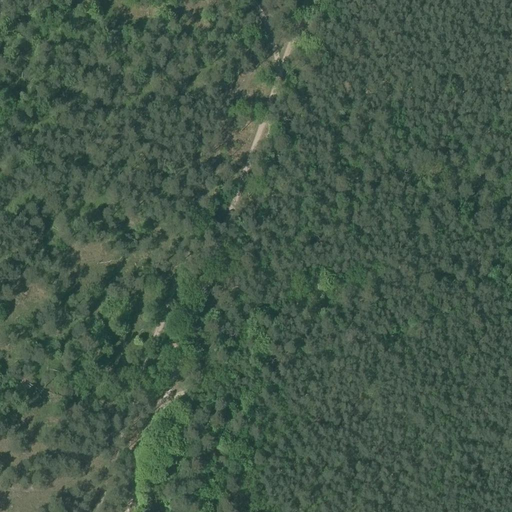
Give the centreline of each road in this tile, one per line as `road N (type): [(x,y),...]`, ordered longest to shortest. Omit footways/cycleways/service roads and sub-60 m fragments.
road 1 (unknown): [(299,0),(262,40),(95,511)]
road 2 (track): [(125,511),(279,71)]
